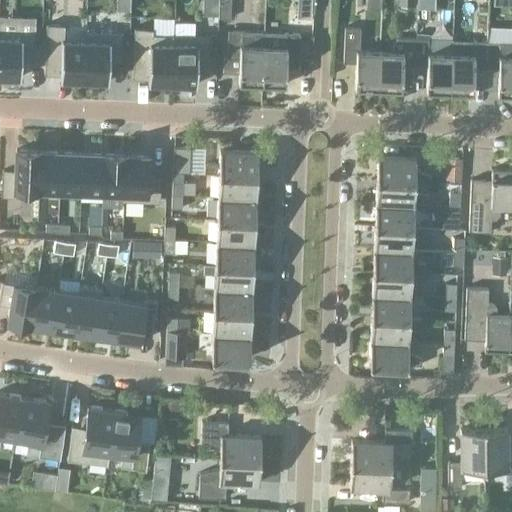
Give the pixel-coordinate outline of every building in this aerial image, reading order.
[(85,38),(84,38),(63,37),(63,25),(45,24),(43,74),(59,75),(59,79),(83,80),(85,38)] [(34,28),(0,26),(0,76),(19,77),(20,51),(33,51),(34,28)] [(377,88),(378,50),(358,49),(359,27),(344,27),(342,62),(354,62),(354,87),(377,88)] [(171,84),(173,34),(151,33),(151,28),(133,28),(131,78),(147,78),(147,83),(171,84)] [(84,38),(85,38),(83,80),(107,81),(108,54),(121,55),(121,31),(84,30),(84,38)] [(261,83),(263,31),(228,30),(226,57),(223,57),(222,71),(223,71),(223,69),(238,70),(238,82),(261,83)] [(298,67),(298,55),(308,55),(309,41),(299,41),(299,33),(263,31),(261,83),(285,84),(285,67),(298,67)] [(209,35),(173,34),(171,84),(195,85),(196,58),(208,58),(209,35)] [(414,65),(415,38),(395,37),(390,51),(378,50),(377,88),(400,89),(401,64),(414,65)] [(448,91),(450,53),(427,52),(427,38),(415,38),(414,65),(426,65),(425,90),(448,91)] [(486,40),(472,40),(451,39),(450,53),(448,91),(472,92),(473,67),(485,68),(486,40)] [(511,41),(500,41),(486,40),(485,68),(497,68),(496,93),(511,93),(511,41)] [(173,146),(172,171),(188,172),(189,147),(173,146)] [(37,188),(38,150),(15,149),(15,170),(2,170),(1,195),(37,196),(38,188),(37,188)] [(203,172),(218,173),(256,174),(256,151),(218,149),(218,161),(204,165),(203,172)] [(58,189),(60,151),(56,151),(38,150),(37,188),(38,188),(58,189)] [(80,190),(81,152),(63,151),(60,151),(58,189),(80,190)] [(101,191),(103,152),(102,152),(102,153),(81,152),(80,190),(101,191)] [(123,192),(124,153),(103,152),(101,191),(122,192),(123,192)] [(158,201),(159,176),(146,175),(147,155),(125,154),(125,153),(124,153),(123,192),(122,192),(121,200),(158,201)] [(375,179),(428,181),(428,174),(414,169),(414,157),(376,156),(375,179)] [(461,158),(446,157),(445,178),(460,178),(461,158)] [(511,207),(511,169),(491,168),(490,179),(470,179),(467,231),(489,231),(490,218),(493,218),(499,214),(499,207),(511,207)] [(255,197),(256,174),(218,173),(217,196),(255,197)] [(427,191),(428,181),(375,179),(375,202),(412,203),(413,191),(427,191)] [(171,194),(182,194),(182,181),(171,180),(171,194)] [(448,205),(459,205),(459,192),(448,191),(448,205)] [(181,208),(182,194),(171,194),(170,208),(181,208)] [(254,220),(255,197),(217,196),(216,218),(254,220)] [(412,226),(412,203),(375,202),(374,225),(412,226)] [(458,219),(459,205),(448,205),(447,219),(458,219)] [(253,243),(254,220),(216,218),(215,241),(253,243)] [(100,222),(88,222),(88,230),(100,230),(100,222)] [(56,231),(57,223),(45,223),(44,231),(56,231)] [(68,232),(68,224),(57,223),(56,231),(68,232)] [(163,239),(174,240),(175,226),(164,225),(163,239)] [(426,227),(412,226),(374,225),(373,248),(411,249),(411,238),(426,234),(426,227)] [(121,229),(109,229),(109,237),(121,237),(121,229)] [(452,251),(463,251),(463,237),(453,237),(452,251)] [(54,239),(52,251),(62,252),(64,240),(54,239)] [(173,253),(174,240),(163,239),(163,253),(173,253)] [(64,240),(62,252),(72,254),(74,242),(64,240)] [(97,240),(95,252),(105,254),(107,242),(97,240)] [(252,265),(253,243),(215,241),(214,264),(252,265)] [(107,242),(105,254),(115,255),(117,243),(107,242)] [(373,248),(372,270),(423,272),(424,262),(410,261),(411,249),(373,248)] [(462,265),(463,251),(452,251),(451,264),(462,265)] [(505,276),(505,256),(492,256),(491,276),(505,276)] [(251,288),(252,265),(214,264),(214,265),(203,264),(203,273),(214,273),(213,287),(251,288)] [(372,270),(371,293),(409,295),(409,281),(423,282),(423,272),(372,270)] [(167,285),(178,285),(178,271),(168,271),(167,285)] [(0,280),(0,282),(0,304),(9,306),(6,320),(29,324),(35,285),(0,280)] [(444,296),(455,297),(456,283),(445,282),(444,296)] [(35,285),(29,324),(51,327),(56,289),(35,285)] [(78,292),(72,330),(93,334),(99,295),(100,295),(101,288),(78,285),(77,292),(78,292)] [(177,299),(178,285),(167,285),(167,298),(177,299)] [(250,311),(251,288),(213,287),(212,309),(250,311)] [(507,351),(508,313),(495,313),(495,306),(490,301),(487,300),(487,287),(465,287),(463,338),(484,339),(483,351),(507,351)] [(56,289),(51,327),(72,330),(78,292),(77,292),(56,289)] [(408,317),(409,295),(371,293),(370,316),(408,317)] [(99,295),(93,334),(115,337),(120,298),(100,295),(99,295)] [(120,298),(115,337),(138,340),(139,334),(150,336),(156,298),(143,296),(142,302),(120,298)] [(454,310),(455,297),(444,296),(444,310),(454,310)] [(249,334),(250,311),(212,309),(211,332),(249,334)] [(422,318),(408,317),(370,316),(369,339),(407,340),(407,329),(422,325),(422,318)] [(165,330),(176,331),(177,317),(166,317),(165,330)] [(442,342),(453,342),(454,328),(443,328),(442,342)] [(181,331),(165,331),(164,355),(180,356),(181,331)] [(248,357),(249,334),(211,332),(210,356),(248,357)] [(406,352),(407,340),(369,339),(368,362),(420,364),(420,357),(406,352)] [(453,356),(453,342),(442,342),(442,355),(453,356)] [(0,438),(14,441),(15,436),(14,436),(21,396),(0,391),(0,438)] [(21,396),(14,436),(15,436),(28,439),(26,453),(58,458),(63,431),(42,428),(47,400),(21,396)] [(69,432),(66,459),(106,465),(107,455),(106,455),(112,409),(86,406),(83,434),(69,432)] [(112,409),(106,455),(107,455),(121,457),(120,466),(145,470),(148,442),(135,440),(138,413),(112,409)] [(219,457),(259,459),(260,435),(227,434),(227,421),(201,420),(200,440),(219,446),(219,457)] [(460,468),(483,467),(483,427),(459,427),(460,460),(447,461),(447,487),(460,487),(460,468)] [(483,427),(483,467),(506,467),(506,487),(511,486),(511,459),(507,460),(506,427),(483,427)] [(349,463),(390,465),(390,442),(410,442),(410,429),(384,428),(383,441),(350,439),(349,463)] [(258,482),(259,459),(219,457),(218,468),(198,472),(197,497),(224,498),(225,481),(258,482)] [(262,463),(264,491),(278,490),(277,462),(262,463)] [(389,488),(390,465),(349,463),(348,486),(381,488),(381,501),(408,502),(408,488),(389,488)]
